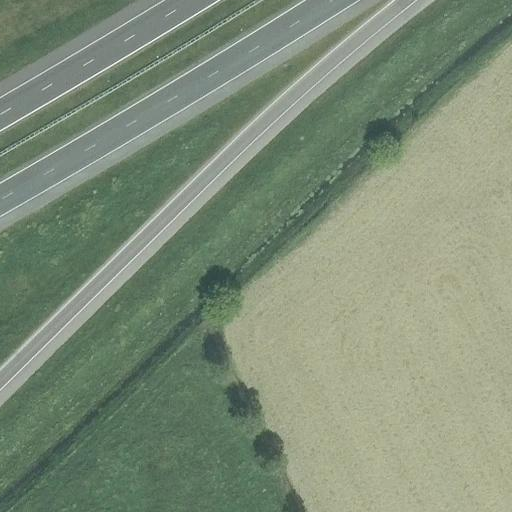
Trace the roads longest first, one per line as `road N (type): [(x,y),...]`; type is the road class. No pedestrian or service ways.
road 1 (motorway): [(0,382),(225,158),(407,0)]
road 2 (motorway): [(0,203),(336,0)]
road 3 (motorway): [(189,0),(0,113)]
